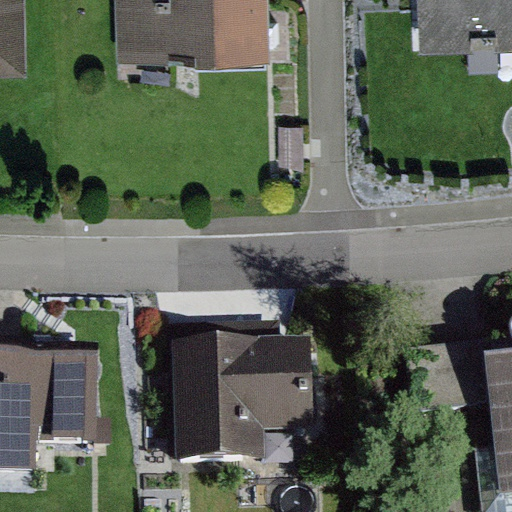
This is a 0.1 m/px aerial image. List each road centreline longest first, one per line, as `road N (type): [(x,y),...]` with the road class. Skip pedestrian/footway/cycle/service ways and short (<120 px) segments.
road 1 (residential): [(0,259),(203,268),(334,257)]
road 2 (residential): [(326,0),(334,257)]
road 3 (residential): [(334,257),(511,249)]
